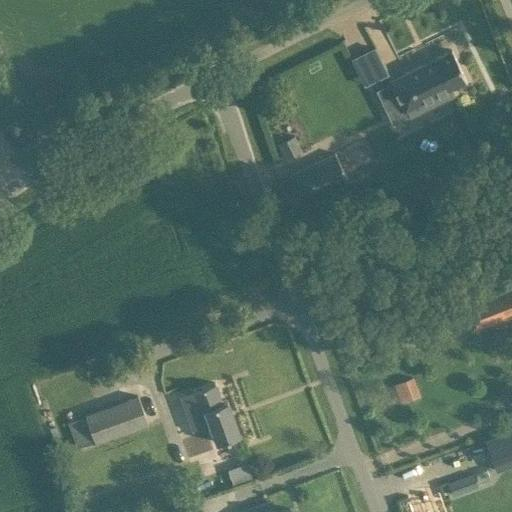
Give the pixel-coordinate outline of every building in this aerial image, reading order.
[(390,79),(407,115),(453,93),(450,88),(466,80),(451,50),(438,56),(437,53),(433,55),(435,57),(390,79)] [(294,134),(277,142),(284,158),(302,150),(294,134)] [(334,152),(288,174),(302,202),(303,201),(377,166),(363,137),(334,152)] [(486,269),(479,271),(483,284),(490,282),(486,269)] [(477,273),(467,276),(470,289),(480,286),(477,273)] [(465,276),(454,280),(458,292),(469,289),(465,276)] [(470,303),(463,305),(463,307),(470,324),(472,328),(506,316),(511,313),(511,286),(470,301),(470,303)] [(418,394),(412,376),(394,383),(401,399),(408,397),(408,398),(418,394)] [(215,382),(180,394),(189,419),(193,430),(210,424),(216,441),(217,441),(239,433),(227,399),(222,401),(215,382)] [(68,420),(78,447),(147,421),(138,395),(68,420)] [(511,430),(485,440),(496,470),(511,463),(511,430)] [(227,468),(232,484),(251,478),(246,462),(227,468)] [(473,473),(448,482),(452,494),(477,485),(473,473)] [(291,511),(290,508),(278,511),(272,511),(268,502),(270,501),(270,500),(240,511),(291,511)]
